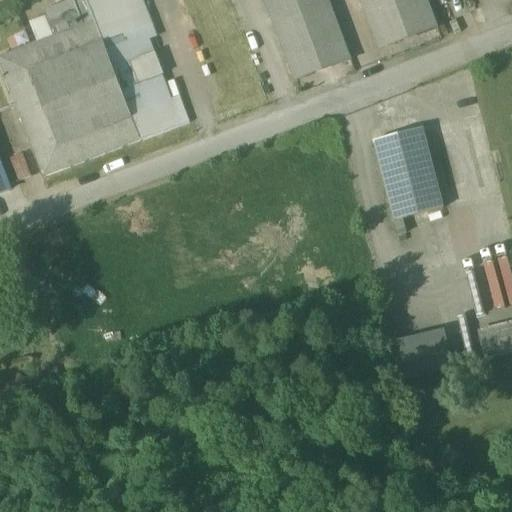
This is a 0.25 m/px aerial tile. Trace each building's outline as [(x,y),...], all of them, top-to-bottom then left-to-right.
[(142,0),(74,0),(44,12),(47,18),(54,38),(40,43),(46,59),(41,61),(44,68),(39,70),(41,74),(36,75),(44,97),(17,108),(44,179),(182,127),(150,40),(158,37),(142,0)] [(264,0),(295,82),(351,61),(328,0),(264,0)] [(438,29),(427,0),(360,0),(380,51),(438,29)] [(47,18),(32,23),(40,43),(54,38),(47,18)] [(40,43),(0,58),(0,63),(17,108),(44,97),(36,75),(41,74),(39,70),(44,68),(41,61),(46,59),(40,43)] [(424,130),(375,143),(373,143),(374,145),(379,163),(379,165),(380,165),(384,182),(384,183),(384,184),(385,184),(389,202),(389,204),(390,204),(394,221),(394,223),(395,223),(403,221),(444,210),(424,130)] [(23,155),(10,160),(19,182),(32,178),(23,155)] [(0,195),(10,192),(0,164),(0,195)] [(403,221),(395,223),(398,235),(397,235),(398,237),(407,235),(403,221)] [(511,326),(480,334),(486,359),(511,352),(511,326)] [(402,381),(455,365),(443,327),(391,343),(402,381)]
